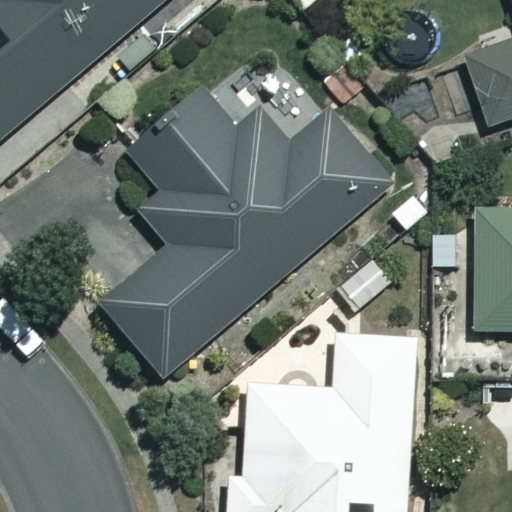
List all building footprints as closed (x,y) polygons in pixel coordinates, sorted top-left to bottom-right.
[(0,0),(0,136),(162,0),(0,0)] [(511,0),(500,0),(511,33),(511,41),(462,59),(485,125),(511,115),(511,0)] [(233,132),(196,89),(124,151),(158,191),(128,216),(160,253),(99,306),(160,378),(386,184),(326,113),(289,144),(260,110),(233,132)] [(511,211),(470,211),(470,339),(511,338),(511,211)] [(406,511),(412,340),(335,337),(333,390),(246,387),(243,476),(225,476),(223,511),(406,511)]
